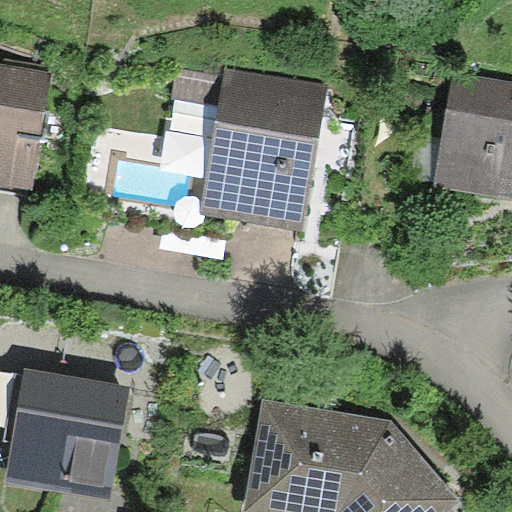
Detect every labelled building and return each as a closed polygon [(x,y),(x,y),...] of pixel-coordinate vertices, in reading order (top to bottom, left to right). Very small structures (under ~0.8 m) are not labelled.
[(0,195),(12,198),(35,78),(0,71),(0,195)] [(197,223),(291,240),(317,101),(175,74),(162,142),(210,152),(197,223)] [(440,194),(511,203),(511,103),(454,95),(440,194)] [(1,484),(90,502),(111,401),(22,383),(1,484)] [(262,416),(241,511),(440,511),(384,441),(262,416)]
